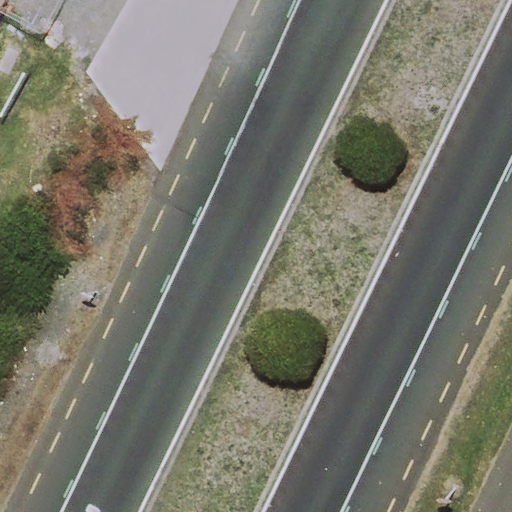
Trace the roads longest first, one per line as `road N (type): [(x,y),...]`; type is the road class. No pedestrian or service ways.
road 1 (secondary): [(98,511),(341,0)]
road 2 (secondary): [(511,79),(304,511)]
